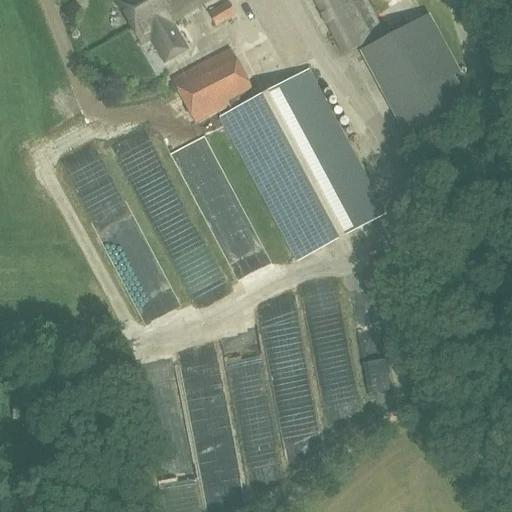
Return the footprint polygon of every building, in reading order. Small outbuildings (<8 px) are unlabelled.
[(153,40),(167,64),(189,50),(172,22),(208,0),(114,0),(143,46),(153,40)] [(365,0),(311,0),(342,57),(384,34),(365,0)] [(236,15),(228,2),(207,14),(215,27),(236,15)] [(242,14),(221,25),(229,40),(250,29),(242,14)] [(359,51),(409,146),(473,113),(454,77),(461,73),(430,14),(359,51)] [(194,125),(229,107),(252,94),(230,51),(172,82),(194,125)] [(384,215),(362,174),(308,72),(255,100),(252,94),(229,107),(232,113),(223,118),(273,212),(299,260),(384,215)] [(404,380),(379,381),(380,397),(405,395),(404,380)] [(366,385),(337,386),(338,416),(367,415),(366,385)] [(13,413),(13,425),(22,425),(22,413),(13,413)] [(303,419),(307,457),(317,456),(315,439),(329,437),(326,416),(303,419)]
